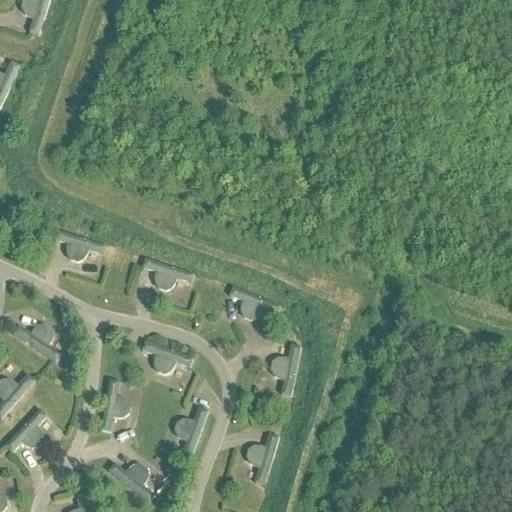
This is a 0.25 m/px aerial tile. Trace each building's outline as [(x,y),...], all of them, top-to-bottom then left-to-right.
[(41,41),(53,0),(42,0),(42,4),(38,2),(31,2),(26,5),(23,12),(26,18),(31,23),(35,24),(30,38),(41,41)] [(0,117),(22,72),(13,67),(7,81),(2,79),(0,78),(0,117)] [(104,261),(108,251),(59,235),(55,245),(70,250),(69,254),(68,260),(72,266),(79,269),(86,266),(89,261),(91,256),(104,261)] [(193,289),(196,279),(147,263),(143,273),(158,278),(157,282),(157,288),(160,294),(168,297),(174,294),(177,289),(179,284),(193,289)] [(278,321),(282,311),(234,292),(230,301),(244,307),(243,310),(242,317),(245,323),(252,326),(259,324),(263,320),(265,315),(278,321)] [(33,338),(22,330),(15,340),(57,369),(63,360),(51,352),(54,349),(56,342),(54,335),(47,330),(40,331),(36,335),(33,338)] [(191,375),(195,364),(147,347),(143,357),(157,362),(156,365),(156,371),(158,378),(166,381),(172,378),(176,374),(178,369),(191,375)] [(292,402),(303,352),(293,350),(290,364),(286,363),(280,363),(274,367),(272,375),(275,381),(280,384),(285,386),(282,400),(292,402)] [(150,387),(155,372),(123,361),(117,375),(150,387)] [(235,372),(242,391),(258,386),(252,367),(235,372)] [(0,423),(3,426),(37,387),(29,379),(20,391),(17,388),(10,385),(3,386),(0,389),(0,401),(2,404),(5,407),(0,413),(0,423)] [(126,424),(131,420),(133,412),(130,407),(124,403),(120,402),(122,388),(111,386),(102,436),(112,438),(115,423),(119,424),(126,424)] [(193,466),(210,417),(201,413),(196,427),(192,426),(185,425),(179,428),(176,436),(178,442),(183,446),(188,448),(182,462),(193,466)] [(40,454),(45,448),(45,442),(43,436),(39,432),(50,422),(42,414),(7,452),(14,459),(24,449),(27,451),(33,454),(40,454)] [(140,421),(143,452),(168,449),(165,419),(140,421)] [(266,492),(281,442),(271,439),(267,453),(262,451),(256,451),(250,455),(248,462),(251,468),(256,473),(260,474),(256,489),(266,492)] [(93,454),(75,483),(89,491),(91,487),(108,497),(116,483),(106,477),(113,466),(93,454)] [(128,478),(117,469),(110,477),(151,509),(158,500),(146,491),(148,488),(151,481),(149,475),(143,470),(136,471),(130,474),(128,478)] [(90,511),(88,498),(78,500),(80,511),(90,511)] [(0,511),(8,511),(9,511),(8,503),(2,500),(0,499),(0,511)]
